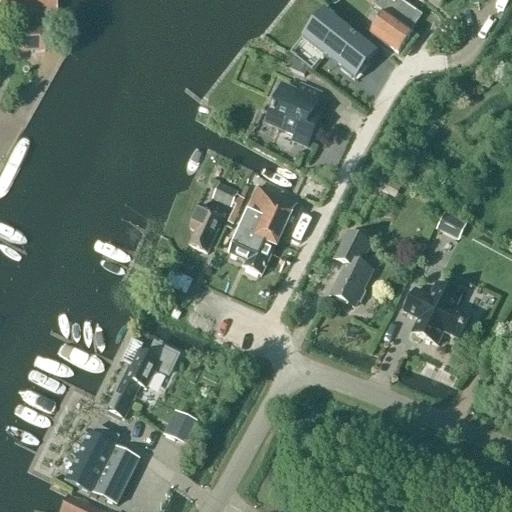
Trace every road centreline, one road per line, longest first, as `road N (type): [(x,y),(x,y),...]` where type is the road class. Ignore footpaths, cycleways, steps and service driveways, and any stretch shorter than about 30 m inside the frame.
road 1 (residential): [(268,334),(406,66),(450,65),(482,34)]
road 2 (residential): [(511,452),(320,373),(289,375)]
road 3 (residential): [(215,511),(289,375)]
